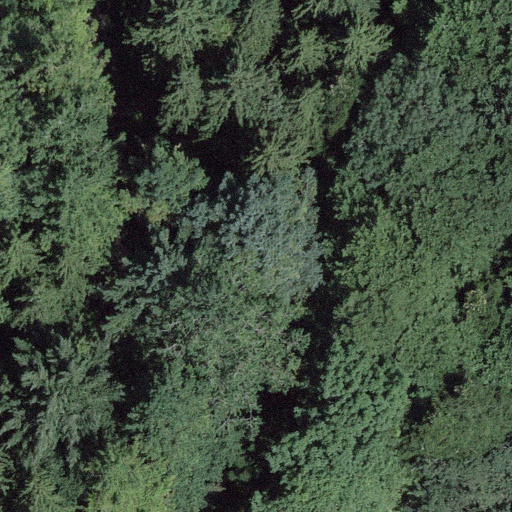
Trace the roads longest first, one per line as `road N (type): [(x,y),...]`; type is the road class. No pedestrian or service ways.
road 1 (track): [(434,0),(313,323),(184,511)]
road 2 (track): [(87,511),(105,389),(113,165),(100,39),(83,0)]
